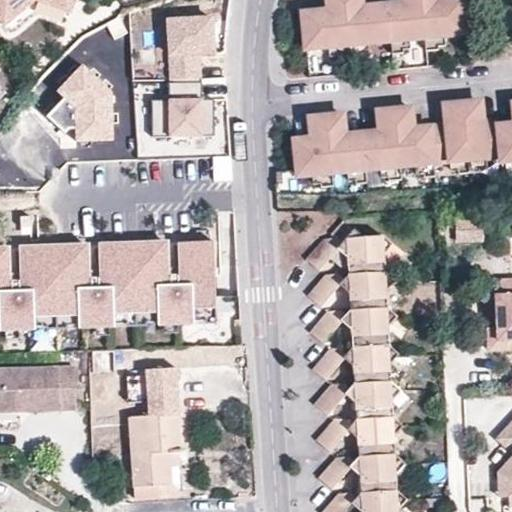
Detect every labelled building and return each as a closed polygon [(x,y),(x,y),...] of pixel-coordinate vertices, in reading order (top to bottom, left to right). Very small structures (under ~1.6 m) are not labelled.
[(0,0),(0,19),(5,26),(36,0),(56,0),(73,6),(75,0),(0,0)] [(73,6),(56,0),(36,0),(70,13),(73,6)] [(463,26),(460,0),(323,0),(323,2),(303,4),(303,9),(298,9),(301,40),(326,38),(327,53),(369,50),(367,34),(381,33),(383,48),(405,46),(404,31),(423,29),(424,44),(446,42),(445,27),(463,26)] [(171,24),(172,85),(198,85),(197,54),(216,54),(215,23),(171,24)] [(112,90),(83,63),(57,91),(64,97),(47,115),(66,133),(69,128),(76,128),(76,140),(114,141),(112,90)] [(204,105),(204,87),(198,85),(172,85),(172,104),(155,104),(155,143),(213,144),(213,105),(204,105)] [(511,97),(509,98),(511,118),(495,120),(494,115),(479,116),(477,96),(443,99),(445,120),(409,123),(407,102),(373,105),(374,125),(339,128),(338,109),(305,111),(307,132),(290,133),(293,168),(309,166),(311,180),(329,179),(328,165),(342,164),(343,177),(363,176),(362,162),(376,161),(377,175),(396,173),(395,159),(410,158),(411,172),(431,171),(430,156),(445,155),(446,169),(483,166),(481,152),(511,149),(511,97)] [(231,182),(231,159),(215,159),(215,182),(231,182)] [(22,247),(39,247),(38,215),(21,216),(22,247)] [(358,236),(348,227),(339,237),(320,238),(303,259),(314,268),(332,250),(341,259),(342,273),(322,274),(306,294),(318,304),(335,286),(344,294),(345,310),(324,310),(307,330),(320,341),(336,323),(347,332),(347,346),(329,346),(311,366),(322,377),(340,359),(348,368),(349,381),(329,383),(312,401),(325,413),(341,396),(350,403),(352,417),(331,418),(315,438),(328,449),(345,431),(353,437),(354,452),(335,454),(318,474),(331,485),(347,468),(356,475),(357,489),(336,491),(320,509),(323,511),(340,511),(350,502),(359,509),(358,511),(396,511),(396,509),(405,496),(395,486),(393,472),(403,460),(392,450),(391,436),(401,424),(390,414),(388,399),(398,388),(387,379),(386,363),(395,353),(384,343),(384,328),(394,316),(383,306),(380,291),(391,280),(380,271),(379,255),(388,245),(376,235),(358,236)] [(22,247),(0,248),(0,330),(217,323),(214,241),(39,247),(22,247)] [(511,283),(503,284),(504,299),(497,299),(499,331),(500,344),(511,343),(511,283)] [(511,352),(511,343),(500,344),(499,331),(490,332),(491,354),(511,352)] [(72,408),(70,366),(0,369),(0,410),(15,410),(14,401),(29,400),(29,409),(72,408)] [(182,456),(176,369),(147,370),(150,415),(128,416),(134,487),(170,485),(169,466),(168,456),(179,456),(182,456)] [(129,405),(147,404),(146,377),(127,378),(129,405)] [(15,410),(29,409),(29,400),(14,401),(15,410)] [(511,428),(499,442),(511,454),(511,463),(500,475),(501,489),(510,489),(511,499),(511,510),(511,428)] [(180,466),(179,456),(168,456),(169,466),(180,466)] [(511,499),(510,489),(501,489),(501,500),(511,499)]
